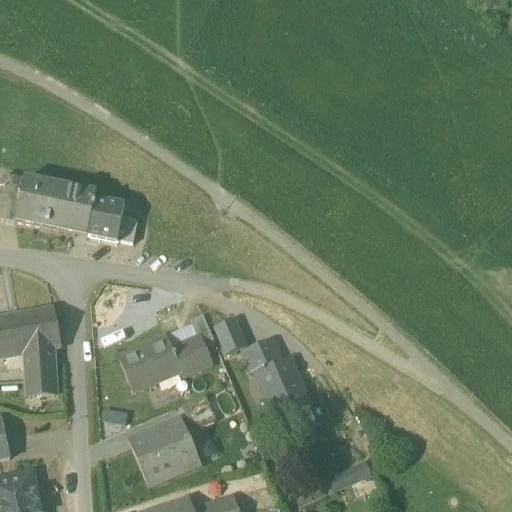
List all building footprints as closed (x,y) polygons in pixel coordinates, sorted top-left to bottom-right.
[(23,184),(3,180),(0,195),(0,224),(14,227),(23,184)] [(96,199),(24,183),(23,184),(14,227),(14,228),(87,244),(88,240),(94,209),(96,199)] [(123,215),(94,209),(88,240),(117,246),(122,223),(123,215)] [(138,226),(122,223),(117,246),(133,249),(138,226)] [(52,312),(0,322),(0,363),(27,359),(28,370),(26,370),(28,401),(55,400),(52,354),(60,353),(52,312)] [(204,321),(190,327),(192,330),(197,342),(200,341),(207,359),(218,354),(204,321)] [(234,324),(214,333),(226,361),(246,352),(234,324)] [(192,330),(166,341),(171,353),(197,342),(192,330)] [(166,341),(118,362),(133,398),(179,378),(182,383),(212,370),(207,359),(200,341),(197,342),(171,353),(166,341)] [(270,346),(242,358),(253,382),(257,381),(256,379),(280,368),(270,346)] [(280,368),(256,379),(257,381),(276,425),(286,421),(293,436),(315,426),(308,411),(309,411),(289,365),(280,368)] [(205,400),(181,411),(192,436),(216,426),(205,400)] [(1,424),(0,423),(0,465),(9,463),(1,424)] [(180,424),(129,446),(148,491),(200,469),(180,424)] [(362,469),(329,483),(334,494),(366,480),(362,469)] [(265,470),(244,477),(256,511),(276,511),(280,511),(265,470)] [(38,511),(32,479),(0,485),(0,511),(38,511)] [(235,511),(233,502),(221,506),(222,511),(235,511)]
